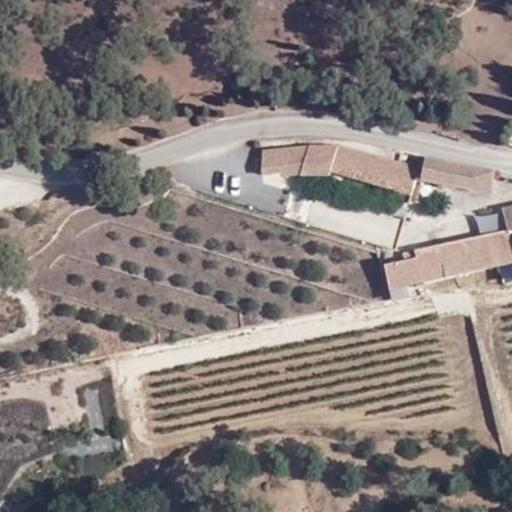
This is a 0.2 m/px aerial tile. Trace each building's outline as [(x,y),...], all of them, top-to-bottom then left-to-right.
[(337,146),(338,143),(311,143),(262,148),(265,174),(297,170),(332,169),(334,165),(337,146)] [(416,164),(337,146),(334,165),(411,183),(413,176),(416,164)] [(418,154),(416,164),(413,176),(487,194),(492,172),(418,154)] [(332,169),(332,173),(408,192),(411,183),(334,165),(332,169)] [(511,207),(504,210),(508,231),(416,254),(416,259),(387,266),(391,291),(511,261),(511,207)]
